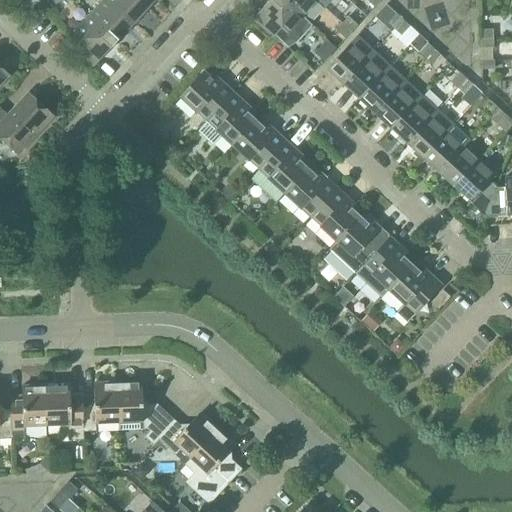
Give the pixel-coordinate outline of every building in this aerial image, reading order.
[(28,0),(25,3),(32,9),(34,11),(42,3),(39,0),(28,0)] [(91,17),(119,43),(134,26),(106,0),(91,17)] [(106,0),(134,26),(148,10),(137,0),(106,0)] [(137,0),(148,10),(157,0),(137,0)] [(285,0),(270,0),(254,19),(273,37),(274,36),(286,47),(288,48),(296,43),(297,42),(313,25),(311,23),(303,15),(302,16),(285,0)] [(285,0),(302,16),(303,15),(316,0),(285,0)] [(396,31),(404,21),(398,15),(389,24),(396,31)] [(119,43),(91,17),(76,33),(83,40),(75,50),(95,68),(119,43)] [(344,24),(353,32),(359,26),(349,18),(344,24)] [(404,21),(396,31),(402,36),(410,27),(404,21)] [(353,32),(344,24),(337,31),(347,40),(353,32)] [(481,41),(494,41),(493,31),(481,32),(481,41)] [(344,86),(375,53),(359,37),(352,45),(328,71),(344,86)] [(326,40),(314,53),(323,62),(336,49),(326,40)] [(494,41),(481,41),(482,50),(494,49),(494,41)] [(427,60),(435,51),(429,45),(420,54),(427,60)] [(435,51),(427,60),(433,66),(442,57),(435,51)] [(360,101),(391,67),(375,53),(344,86),(360,101)] [(494,60),(480,61),(481,70),(494,69),(494,60)] [(375,115),(407,82),(391,67),(360,101),(375,115)] [(0,85),(8,77),(0,69),(0,85)] [(208,123),(235,94),(217,77),(214,81),(205,73),(182,99),(208,123)] [(459,73),(450,82),(457,89),(466,79),(459,73)] [(466,79),(457,89),(464,95),(472,85),(466,79)] [(392,130),(423,97),(407,82),(375,115),(392,130)] [(0,109),(0,138),(18,155),(52,118),(27,94),(7,115),(0,109)] [(213,145),(221,135),(234,148),(258,122),(249,113),(252,110),(235,94),(208,123),(199,132),(213,145)] [(407,145),(438,111),(423,97),(392,130),(407,145)] [(491,103),(483,112),(490,118),(498,109),(491,103)] [(498,109),(490,118),(496,124),(504,114),(498,109)] [(424,160),(455,127),(438,111),(407,145),(424,160)] [(258,122),(234,148),(260,171),(287,142),(269,125),(266,129),(258,122)] [(439,175),(463,148),(470,141),(455,127),(424,160),(439,175)] [(511,137),(502,135),(499,145),(509,149),(511,139),(511,137)] [(286,195),(310,170),(301,161),(304,158),(287,142),(260,171),(286,195)] [(463,148),(439,175),(454,189),(479,163),(478,162),(463,148)] [(489,150),(484,155),(487,158),(492,153),(489,150)] [(479,163),(454,189),(487,219),(491,207),(479,196),(498,176),(480,160),(478,162),(479,163)] [(310,170),(286,195),(312,219),(339,190),(321,174),(318,177),(310,170)] [(511,179),(506,180),(507,189),(497,190),(491,207),(487,219),(511,218),(511,179)] [(229,185),(220,195),(226,201),(236,191),(229,185)] [(338,244),(362,218),(352,209),(356,206),(339,190),(312,219),(338,244)] [(357,275),(363,268),(367,264),(391,238),(373,222),(370,226),(362,218),(338,244),(331,251),(357,275)] [(391,238),(367,264),(376,272),(372,276),(389,291),(413,265),(405,257),(408,254),(391,238)] [(413,265),(389,291),(405,306),(398,314),(408,323),(443,286),(425,270),(422,273),(413,265)] [(442,290),(431,303),(439,310),(449,297),(442,290)] [(394,343),(390,347),(397,354),(403,347),(398,342),(394,343)] [(141,382),(117,383),(118,423),(119,431),(131,430),(147,430),(149,431),(143,437),(153,446),(158,440),(175,422),(156,404),(142,405),(141,382)] [(94,407),(82,407),(83,432),(96,432),(96,424),(118,423),(117,383),(93,384),(94,407)] [(21,398),(10,399),(10,410),(11,439),(11,443),(24,443),(24,427),(47,426),(45,385),(21,386),(21,398)] [(69,385),(45,385),(47,426),(59,425),(60,438),(70,438),(70,441),(83,440),(83,432),(82,407),(81,396),(69,397),(69,385)] [(0,439),(11,439),(10,410),(0,410),(0,439)] [(175,422),(158,440),(175,456),(184,465),(217,429),(199,413),(184,430),(175,422)] [(217,429),(184,465),(194,474),(186,483),(208,504),(240,470),(225,456),(235,446),(217,429)] [(140,465),(133,473),(140,479),(145,474),(145,470),(140,465)] [(68,482),(60,490),(67,497),(75,489),(68,482)] [(60,490),(50,502),(57,509),(67,497),(60,490)] [(119,511),(120,511),(108,502),(99,511),(119,511)] [(144,511),(143,511),(162,511),(153,503),(145,511),(144,511)]
